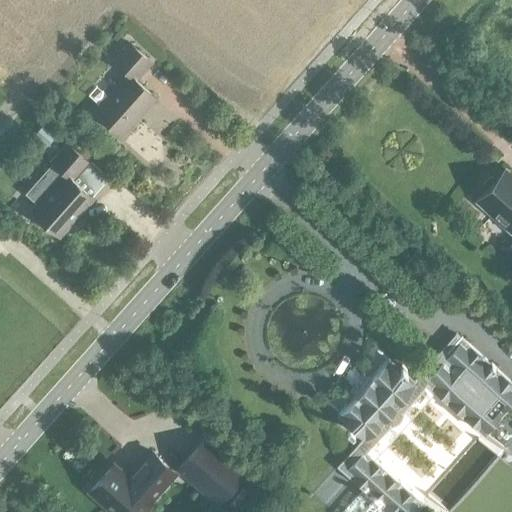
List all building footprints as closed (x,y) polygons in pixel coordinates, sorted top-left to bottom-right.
[(121,134),(155,96),(135,78),(150,60),(130,42),(114,59),(128,73),(95,110),(121,134)] [(42,150),(58,132),(45,120),(29,138),(42,150)] [(59,234),(93,196),(72,178),(88,160),(67,142),(51,160),(65,173),(32,210),(59,234)] [(511,175),(504,169),(496,178),(493,175),(489,176),(483,182),(483,186),(486,189),(477,198),(511,229),(511,175)] [(339,463),(312,492),(333,511),(413,511),(421,504),(428,509),(433,511),(447,511),(504,448),(487,433),(511,404),(511,379),(458,332),(416,379),(389,361),(339,413),(364,436),(339,463)] [(205,437),(178,466),(214,498),(240,468),(205,437)] [(113,463),(89,489),(114,511),(137,511),(175,471),(152,450),(129,476),(113,463)]
